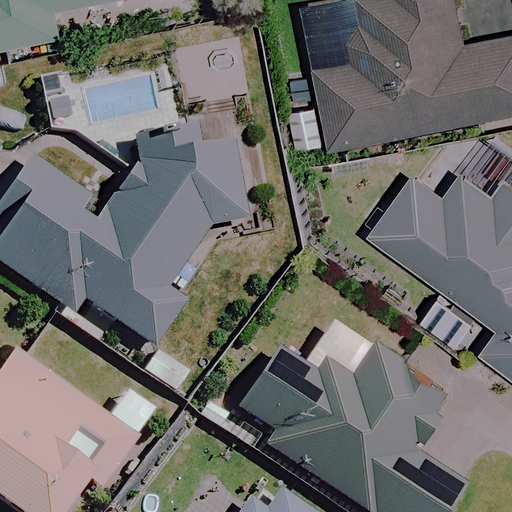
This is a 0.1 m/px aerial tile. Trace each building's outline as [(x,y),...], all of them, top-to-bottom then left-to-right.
[(0,0),(0,49),(68,35),(63,9),(102,0),(0,0)] [(326,0),(300,5),(313,70),(320,105),(286,112),(294,154),(511,110),(511,33),(461,44),(452,0),(326,0)] [(183,133),(151,166),(120,172),(98,204),(32,157),(0,201),(0,271),(74,323),(82,312),(141,353),(176,303),(162,293),(199,242),(248,232),(232,150),(183,133)] [(511,378),(511,187),(504,182),(496,194),(463,170),(443,197),(413,175),(367,239),(496,330),(479,355),(511,378)] [(438,426),(431,421),(445,399),(451,390),(399,355),(393,364),(367,346),(344,380),(323,366),(312,381),(272,354),(233,412),(269,437),(260,450),(351,511),(442,511),(457,491),(414,461),(438,426)] [(185,376),(153,352),(134,377),(166,401),(185,376)] [(9,353),(0,365),(0,511),(66,511),(85,486),(95,493),(133,440),(9,353)] [(303,511),(271,489),(254,511),(243,511),(240,509),(237,511),(303,511)]
